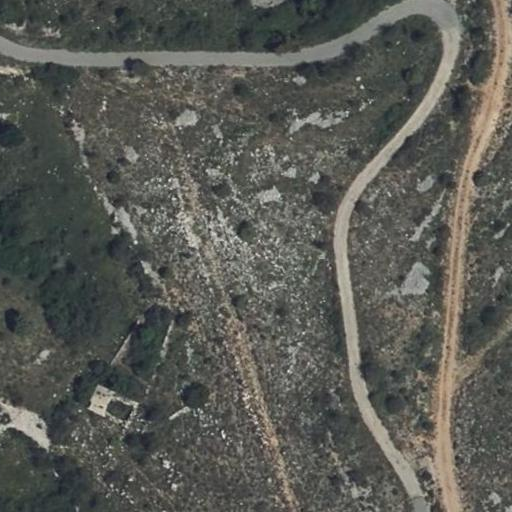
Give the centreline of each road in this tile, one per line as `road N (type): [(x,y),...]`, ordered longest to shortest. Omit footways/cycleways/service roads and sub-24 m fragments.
road 1 (track): [(423,511),(366,414),(340,251),(346,202),(412,127),(456,47),(452,23),(435,4),(398,10),(333,46),(283,58),(74,58),(0,44)]
road 2 (track): [(453,511),(442,438),(445,377),(463,200),(506,49),(499,0)]
